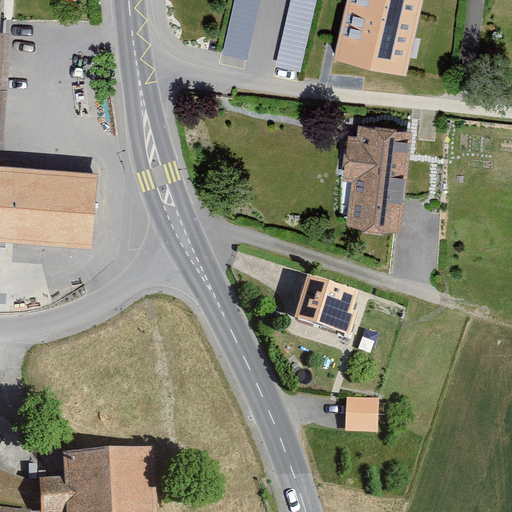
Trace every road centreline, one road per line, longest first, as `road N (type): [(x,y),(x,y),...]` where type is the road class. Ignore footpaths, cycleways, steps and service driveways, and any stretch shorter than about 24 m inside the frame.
road 1 (secondary): [(180,230),(258,384),(299,511)]
road 2 (secondary): [(131,0),(137,63),(180,230)]
road 3 (residential): [(0,330),(52,320),(99,296),(180,230)]
